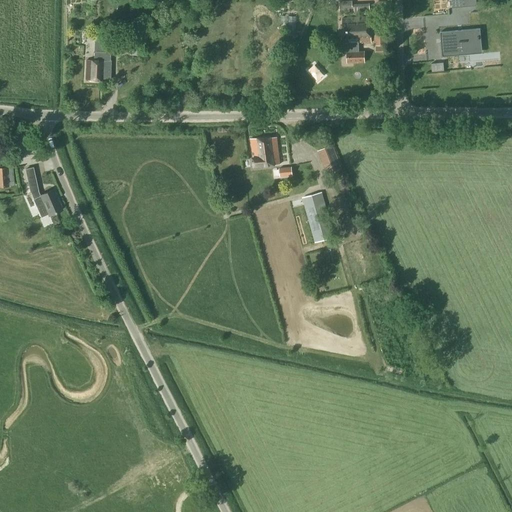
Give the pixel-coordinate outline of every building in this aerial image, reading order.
[(355,0),(344,1),(345,13),(356,13),(355,0)] [(342,20),(342,44),(348,44),(348,52),(347,52),(348,63),(364,63),(364,52),(358,52),(357,44),(371,43),(370,19),(342,20)] [(440,33),(442,54),(463,52),(463,48),(480,46),(478,30),(440,33)] [(375,45),(375,52),(386,52),(386,34),(374,34),(374,45),(375,45)] [(119,54),(120,43),(106,42),(105,53),(108,53),(119,54)] [(109,79),(110,61),(108,61),(108,53),(105,53),(95,53),(94,60),(86,60),(86,80),(104,80),(104,78),(109,79)] [(430,64),(431,72),(443,71),(443,63),(430,64)] [(251,139),(253,159),(252,159),(254,168),(280,165),(276,138),(251,139)] [(221,172),(245,170),(243,149),(220,151),(221,172)] [(334,149),(319,156),(329,177),(344,170),(334,149)] [(8,168),(0,168),(0,188),(9,188),(8,168)] [(279,169),(280,177),(292,176),(291,168),(279,169)] [(35,180),(28,182),(30,193),(37,209),(44,206),(48,215),(48,216),(62,210),(53,190),(40,195),(38,191),(35,180)] [(302,198),(315,243),(334,237),(321,193),(302,198)] [(339,277),(340,274),(339,272),(339,269),(337,266),(335,265),(334,263),(331,262),(328,261),(325,261),(323,261),(320,262),(317,264),(316,265),(314,268),(313,269),(312,272),(312,275),(312,277),(313,280),(315,283),(317,284),(318,286),(321,287),(323,288),(326,288),(329,288),(331,287),(334,285),(336,284),(337,282),(339,280),(339,277)]
